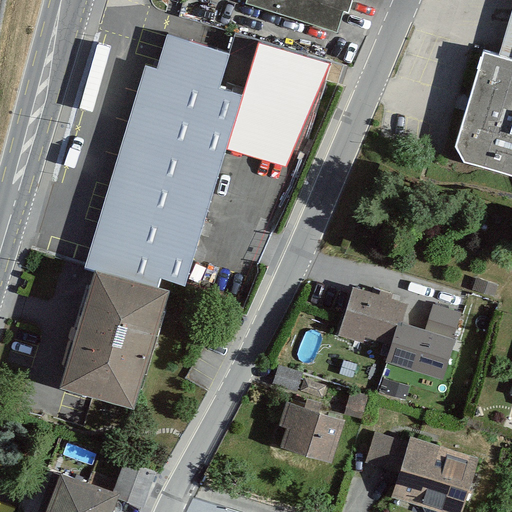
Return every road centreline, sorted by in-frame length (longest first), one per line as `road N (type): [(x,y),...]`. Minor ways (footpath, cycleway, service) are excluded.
road 1 (unclassified): [(166,511),(298,265),(408,0)]
road 2 (primary): [(69,0),(0,249)]
